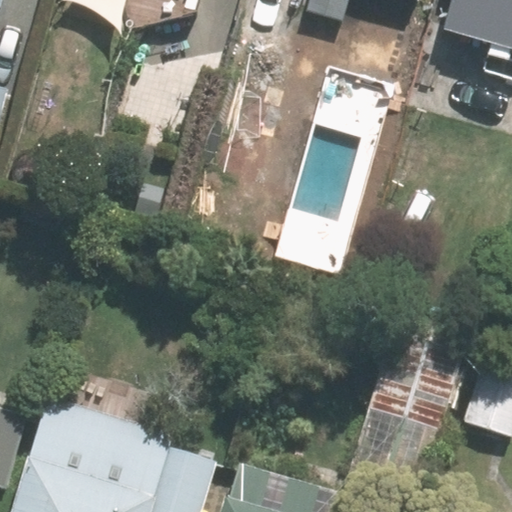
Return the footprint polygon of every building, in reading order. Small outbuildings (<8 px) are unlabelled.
[(0,0),(0,6),(7,8),(9,0),(0,0)] [(511,0),(470,0),(462,28),(511,41),(511,0)] [(0,148),(17,89),(0,83),(0,148)] [(304,297),(285,292),(279,316),(298,321),(304,297)] [(427,490),(467,349),(398,330),(357,471),(427,490)] [(511,365),(492,360),(474,421),(511,432),(511,365)] [(48,408),(16,511),(204,511),(217,471),(171,459),(174,446),(48,408)] [(228,493),(222,511),(362,511),(367,498),(242,463),(233,494),(228,493)]
